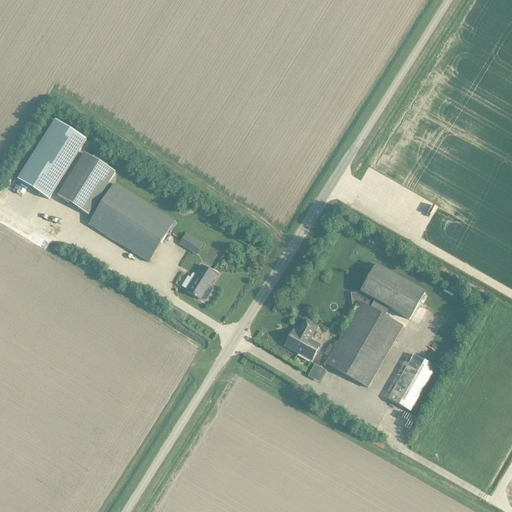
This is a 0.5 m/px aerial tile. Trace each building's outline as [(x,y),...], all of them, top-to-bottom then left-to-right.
[(55,121),(17,180),(48,199),(85,140),(55,121)] [(115,172),(85,153),(58,195),(89,214),(115,172)] [(89,225),(139,256),(148,262),(174,222),(115,183),(89,225)] [(196,240),(186,234),(179,244),(190,250),(196,240)] [(200,300),(216,275),(201,266),(185,291),(200,300)] [(376,266),(361,293),(374,301),(389,309),(409,320),(424,293),(376,266)] [(374,301),(370,309),(384,317),(389,309),(374,301)] [(360,304),(327,362),(325,364),(367,388),(402,327),(384,317),(370,309),(360,304)] [(293,331),(285,346),(311,361),(320,346),(309,340),(317,326),(305,320),(297,333),(293,331)] [(436,368),(413,355),(388,399),(410,412),(436,368)]
